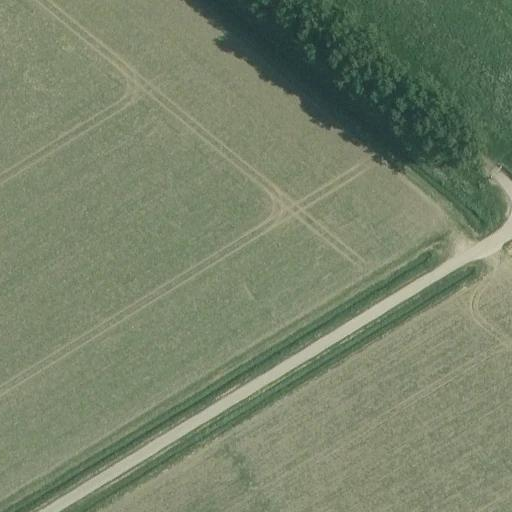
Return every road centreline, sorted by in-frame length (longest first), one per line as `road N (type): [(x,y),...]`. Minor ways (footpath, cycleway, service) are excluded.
road 1 (unclassified): [(511,236),(60,511)]
road 2 (track): [(511,188),(289,0)]
